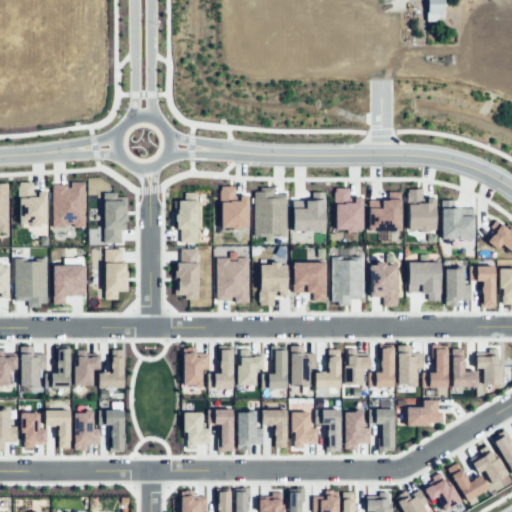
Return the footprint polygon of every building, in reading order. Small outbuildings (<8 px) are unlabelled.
[(426,0),(445,0),(445,21),(427,22),(426,0)] [(16,224),(44,225),(45,191),(31,191),(31,182),(17,181),(16,224)] [(50,184),(50,226),(83,226),(82,181),(67,181),(67,184),(50,184)] [(246,195),(233,195),(233,186),(218,186),(218,228),(246,228),(246,195)] [(347,187),(332,188),(332,230),(361,229),(360,197),(347,197),(347,187)] [(433,197),(420,197),(420,188),(405,188),(406,230),(433,230),(433,197)] [(252,189),(251,236),(284,236),(285,193),(271,193),(271,189),(252,189)] [(290,200),(290,231),(323,230),(322,191),(309,192),(309,200),(290,200)] [(366,200),(366,230),(399,230),(398,191),(385,191),(385,199),(366,200)] [(119,242),(119,228),(124,228),(123,211),(125,211),(124,196),(115,196),(115,192),(98,192),(98,213),(101,213),(101,242),(119,242)] [(196,242),(195,192),(182,192),(182,199),(174,200),(175,242),(196,242)] [(451,207),(451,200),(439,200),(439,238),(471,238),(472,214),(471,214),(471,207),(451,207)] [(482,240),(495,249),(499,244),(511,253),(511,230),(496,220),(482,240)] [(173,295),(182,294),(182,299),(197,298),(196,248),(178,248),(178,261),(172,262),(173,295)] [(101,299),(115,299),(115,291),(125,291),(125,263),(120,262),(120,249),(102,249),(101,299)] [(214,299),(232,299),(232,302),(249,302),(248,257),(235,257),(235,251),(227,251),(227,257),(213,257),(214,299)] [(328,303),(348,304),(348,299),(361,299),(361,256),(329,256),(328,303)] [(50,264),(51,303),(63,303),(63,295),(83,295),(82,257),(61,257),(61,264),(50,264)] [(12,301),(25,301),(25,305),(44,305),(44,258),(12,259),(12,301)] [(322,261),(290,262),(290,293),(310,292),(310,301),(323,300),(322,261)] [(405,261),(405,292),(425,292),(425,300),(440,300),(439,261),(405,261)] [(256,263),(257,305),(271,305),(271,296),(285,296),(284,263),(256,263)] [(394,263),(367,263),(367,296),(380,296),(380,306),(395,305),(394,263)] [(493,307),(492,265),(466,266),(466,281),(479,281),(479,307),(493,307)] [(441,268),(442,305),(456,305),(456,300),(468,300),(468,284),(461,284),(461,267),(441,268)] [(511,267),(497,268),(498,303),(509,303),(509,300),(511,299),(511,267)] [(408,345),(395,344),(394,384),(414,385),(414,368),(421,368),(421,353),(408,353),(408,345)] [(432,372),(419,372),(419,387),(445,386),(444,344),(428,344),(428,355),(431,355),(432,372)] [(43,353),(31,353),(31,346),(18,345),(17,385),(36,385),(37,369),(43,369),(43,353)] [(204,373),(205,388),(231,387),(230,345),(216,345),(217,372),(204,373)] [(301,345),(287,345),(288,385),(307,385),(306,369),(314,368),(313,352),(301,353),(301,345)] [(68,348),(54,347),(54,373),(42,372),(42,387),(66,388),(68,348)] [(181,386),(200,385),(200,368),(206,368),(206,353),(194,353),(194,347),(180,347),(181,386)] [(285,388),(284,347),(269,347),(269,373),(258,373),(259,388),(285,388)] [(365,371),(366,387),(392,386),(390,347),(378,347),(378,371),(365,371)] [(7,369),(14,369),(14,354),(1,354),(1,349),(0,348),(0,384),(7,385),(7,369)] [(338,349),(325,348),(324,371),(312,371),(312,386),(337,387),(338,349)] [(474,386),(474,370),(461,370),(461,348),(449,348),(450,386),(474,386)] [(72,384),(90,385),(90,369),(97,369),(97,356),(84,356),(84,349),(72,349),(72,384)] [(121,387),(121,349),(109,349),(109,372),(96,371),(95,387),(121,387)] [(253,384),(253,369),(261,369),(260,353),(247,353),(247,349),(235,349),(235,384),(253,384)] [(360,384),(361,368),(367,368),(367,356),(356,356),(356,351),(343,351),(342,384),(360,384)] [(497,384),(497,353),(473,353),(472,368),(480,368),(480,383),(497,384)] [(403,406),(403,398),(395,398),(394,424),(428,426),(428,422),(439,422),(440,411),(435,411),(436,399),(420,399),(419,406),(403,406)] [(205,424),(217,423),(218,437),(214,437),(214,451),(232,451),(231,408),(205,409),(205,424)] [(0,448),(1,449),(1,441),(14,441),(13,409),(0,409),(0,448)] [(68,410),(43,409),(42,425),(55,426),(55,448),(67,448),(68,410)] [(96,424),(109,425),(108,451),(121,451),(122,409),(96,409),(96,424)] [(285,409),(258,409),(258,425),(272,425),(272,447),(284,447),(285,409)] [(338,451),(337,409),(312,409),(312,423),(324,423),(324,451),(338,451)] [(342,410),(341,448),(355,448),(355,442),(367,443),(368,427),(361,427),(361,410),(342,410)] [(90,430),(91,411),(71,411),(71,449),(85,449),(85,444),(97,444),(97,430),(90,430)] [(207,427),(200,428),(199,411),(181,412),(182,448),(193,448),(193,443),(207,443),(207,427)] [(234,411),(234,449),(247,449),(247,443),(261,443),(260,427),(254,427),(253,411),(234,411)] [(289,412),(290,448),(301,448),(301,443),(313,443),(313,427),(307,428),(307,411),(289,412)] [(43,428),(36,428),(36,412),(19,412),(20,448),(31,448),(31,444),(44,444),(43,428)] [(488,438),(510,474),(511,472),(511,448),(501,430),(488,438)] [(466,457),(475,473),(481,470),(488,483),(505,474),(495,456),(492,458),(486,446),(466,457)] [(478,474),(464,480),(457,462),(446,466),(460,500),(485,490),(478,474)] [(434,498),(440,511),(456,502),(439,471),(428,477),(431,483),(421,488),(428,501),(434,498)] [(245,511),(245,487),(232,488),(232,511),(245,511)] [(300,511),(300,487),(285,487),(285,511),(300,511)] [(204,497),(192,497),(192,490),(179,489),(178,511),(198,511),(204,511),(204,497)] [(404,490),(392,496),(400,511),(422,511),(419,505),(425,502),(418,489),(406,495),(404,490)] [(228,511),(228,490),(215,490),(214,511),(228,511)] [(309,496),(310,511),(317,511),(316,511),(336,511),(336,491),(322,491),(322,496),(309,496)] [(340,491),(339,511),(351,511),(352,491),(340,491)] [(370,511),(388,511),(388,497),(363,497),(364,511),(370,511)]
